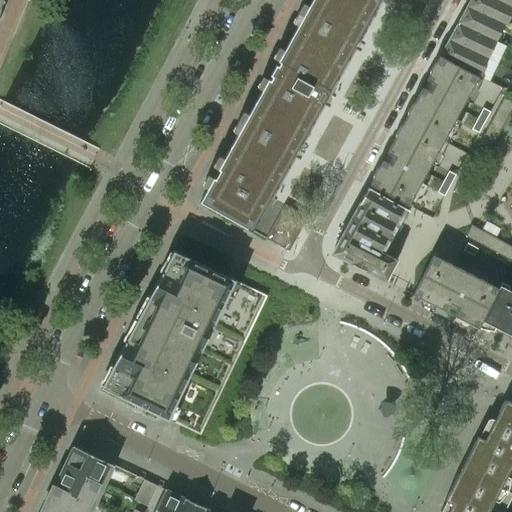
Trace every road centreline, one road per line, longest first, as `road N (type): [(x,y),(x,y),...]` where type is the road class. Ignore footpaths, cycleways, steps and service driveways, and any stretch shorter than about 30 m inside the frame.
road 1 (residential): [(511,370),(311,262),(312,240),(443,0)]
road 2 (residential): [(44,395),(255,0)]
road 3 (residential): [(44,395),(272,511)]
